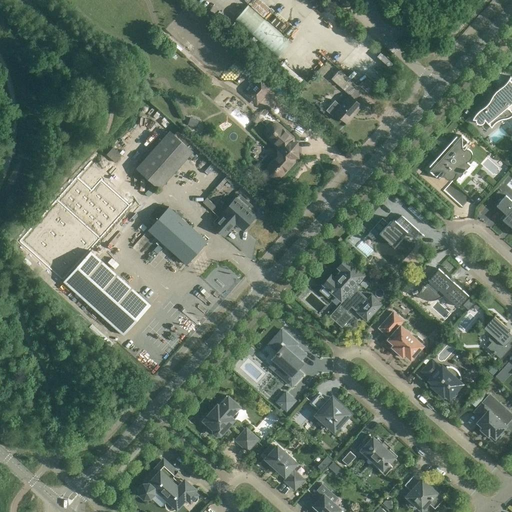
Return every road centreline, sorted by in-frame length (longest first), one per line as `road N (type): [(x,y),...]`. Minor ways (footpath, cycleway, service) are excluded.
road 1 (tertiary): [(104,462),(511,10)]
road 2 (residential): [(511,486),(368,356),(346,358),(348,379),(488,507)]
road 3 (unknown): [(0,243),(111,121),(116,101),(112,82),(23,0)]
road 4 (residential): [(511,258),(478,230),(461,234),(457,246),(511,301)]
road 5 (track): [(484,0),(456,31),(377,28)]
